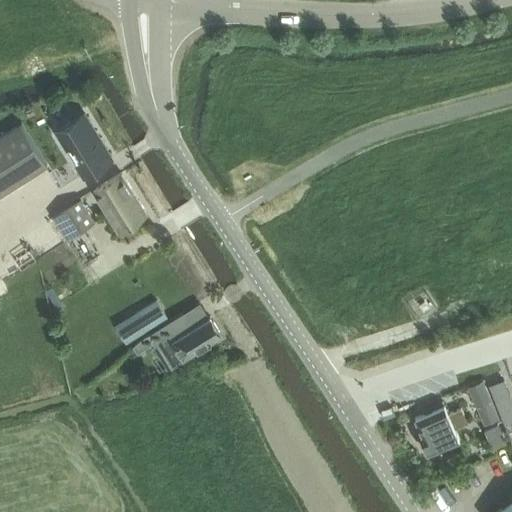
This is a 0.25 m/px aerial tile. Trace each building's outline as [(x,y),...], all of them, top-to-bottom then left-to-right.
[(86,114),(57,132),(77,164),(84,176),(85,177),(113,159),(93,127),(86,114)] [(22,123),(0,136),(0,192),(48,163),(22,123)] [(120,231),(147,214),(122,173),(94,190),(120,231)] [(67,237),(95,220),(81,198),(54,215),(67,237)] [(26,260),(12,269),(19,279),(33,270),(26,260)] [(157,299),(136,312),(147,330),(168,317),(157,299)] [(142,338),(134,344),(138,351),(154,341),(155,344),(158,342),(173,366),(222,334),(210,316),(193,326),(183,312),(168,321),(142,338)] [(485,425),(499,418),(482,380),(468,386),(485,425)] [(429,453),(460,439),(456,428),(468,422),(462,407),(449,413),(446,404),(416,417),(424,436),(423,437),(429,453)] [(499,424),(486,429),(494,448),(507,442),(499,424)] [(511,511),(511,499),(494,511),(511,511)]
